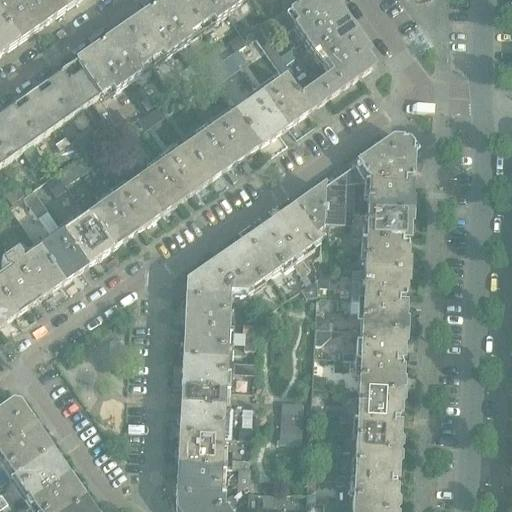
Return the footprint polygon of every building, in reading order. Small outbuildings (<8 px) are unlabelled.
[(65,14),(54,0),(10,0),(0,7),(0,24),(17,48),(65,14)] [(54,0),(65,14),(85,0),(54,0)] [(200,31),(177,0),(173,0),(126,33),(149,66),(160,59),(163,62),(192,42),(189,39),(200,31)] [(239,4),(244,0),(177,0),(200,31),(210,24),(213,28),(241,8),(239,4)] [(373,71),(373,67),(325,0),(313,0),(285,20),(274,28),(282,39),(292,31),(320,71),(309,78),(311,82),(292,96),(307,117),(373,71)] [(283,13),(285,20),(313,0),(285,0),(281,3),(283,13)] [(283,13),(268,23),(272,29),(274,28),(285,20),(283,13)] [(0,59),(17,48),(0,24),(0,59)] [(149,66),(126,33),(76,68),(99,101),(110,94),(113,97),(141,78),(139,74),(149,66)] [(234,56),(245,48),(238,37),(227,45),(234,56)] [(230,59),(237,69),(244,64),(237,54),(230,59)] [(296,62),(290,54),(280,61),(286,69),(296,62)] [(199,59),(187,67),(195,78),(207,70),(199,59)] [(237,69),(230,59),(224,63),(232,73),(237,69)] [(99,101),(76,68),(62,78),(63,79),(60,80),(82,111),(83,112),(91,106),(113,136),(120,131),(99,101)] [(60,80),(63,79),(62,78),(60,79),(0,121),(0,169),(83,112),(82,111),(60,80)] [(180,92),(172,81),(163,88),(171,98),(180,92)] [(258,151),(305,119),(307,117),(292,96),(283,83),(234,117),(258,151)] [(139,105),(146,114),(154,108),(148,99),(139,105)] [(198,102),(191,107),(203,125),(210,120),(198,102)] [(109,116),(119,130),(124,126),(115,112),(109,116)] [(154,131),(165,123),(156,112),(145,120),(154,131)] [(258,151),(234,117),(185,151),(209,186),(258,151)] [(74,145),(53,159),(58,167),(79,153),(74,145)] [(409,205),(409,194),(411,151),(406,146),(391,145),(356,170),(344,179),(322,194),(320,226),(320,236),(329,237),(330,227),(341,227),(341,225),(342,213),(343,188),(352,187),(367,186),(366,216),(408,219),(408,216),(410,214),(411,208),(409,205)] [(209,186),(185,151),(136,185),(160,219),(209,186)] [(31,171),(41,164),(35,156),(25,163),(31,171)] [(80,164),(59,179),(65,188),(87,173),(80,164)] [(53,199),(63,193),(55,181),(46,188),(53,199)] [(160,219),(136,185),(87,219),(111,254),(160,219)] [(343,188),(342,213),(350,213),(351,213),(352,187),(343,188)] [(4,199),(10,208),(22,200),(16,191),(4,199)] [(320,236),(320,226),(322,194),(295,212),(313,239),(318,236),(320,236)] [(45,216),(32,197),(22,204),(36,223),(45,216)] [(313,239),(295,212),(246,247),(270,281),(319,247),(313,239)] [(341,225),(341,227),(350,228),(350,213),(342,213),(341,225)] [(406,265),(406,254),(408,231),(410,229),(410,222),(408,220),(408,219),(366,216),(365,241),(343,239),(342,248),(364,250),(363,275),(363,276),(405,279),(405,277),(407,275),(408,268),(406,265)] [(111,254),(87,219),(37,254),(61,289),(111,254)] [(270,281),(246,247),(186,288),(185,305),(228,307),(228,299),(244,300),(270,281)] [(61,289),(37,254),(20,265),(19,261),(15,255),(0,265),(0,267),(4,272),(7,275),(0,279),(0,298),(15,321),(61,289)] [(304,277),(308,274),(302,265),(298,268),(304,277)] [(298,268),(294,271),(301,280),(304,277),(298,268)] [(329,275),(319,274),(318,291),(328,291),(329,275)] [(403,326),(403,314),(404,291),(407,289),(407,282),(405,280),(405,279),(363,276),(363,275),(351,274),(350,304),(349,316),(361,317),(360,336),(402,339),(402,336),(404,335),(405,328),(403,326)] [(305,301),(316,300),(317,283),(306,291),(306,290),(300,293),(305,301)] [(0,331),(15,321),(0,298),(0,331)] [(262,301),(260,305),(272,312),(274,308),(262,301)] [(329,315),(329,304),(318,304),(318,315),(329,315)] [(225,358),(228,307),(185,305),(182,365),(225,367),(225,358)] [(260,305),(257,310),(270,316),(272,312),(260,305)] [(328,321),(316,321),(315,332),(328,333),(328,321)] [(242,338),(255,339),(255,328),(243,328),(242,338)] [(314,334),(313,350),(320,350),(329,341),(330,334),(314,334)] [(400,386),(400,374),(402,351),(404,349),(404,342),(402,340),(402,339),(360,336),(357,396),(399,398),(399,396),(401,394),(402,388),(400,386)] [(255,340),(244,339),(244,355),(255,355),(255,340)] [(222,444),(225,367),(182,365),(178,442),(222,444)] [(241,378),(253,378),(253,368),(241,368),(241,378)] [(313,380),(312,392),(324,393),(325,380),(313,380)] [(397,445),(397,434),(398,411),(401,409),(401,402),(399,400),(399,398),(357,396),(354,456),(396,459),(396,457),(398,455),(398,447),(397,445)] [(291,417),(291,406),(281,406),(281,416),(291,417)] [(291,406),(291,417),(301,417),(302,407),(291,406)] [(310,422),(322,423),(322,409),(311,409),(310,422)] [(0,455),(32,433),(17,411),(12,410),(0,417),(0,455)] [(290,427),(291,417),(281,416),(280,426),(290,427)] [(301,417),(291,417),(290,427),(301,427),(301,417)] [(290,437),(290,427),(280,426),(280,436),(290,437)] [(300,437),(301,427),(290,427),(290,437),(300,437)] [(238,431),(238,444),(250,445),(250,432),(238,431)] [(49,457),(35,437),(32,433),(0,455),(0,464),(12,483),(49,457)] [(290,437),(280,436),(279,446),(289,447),(290,437)] [(300,437),(290,437),(289,447),(300,447),(300,437)] [(309,441),(308,452),(317,452),(318,441),(309,441)] [(177,471),(220,473),(232,474),(233,454),(221,453),(222,444),(178,442),(177,471)] [(394,505),(394,494),(395,471),(397,470),(398,462),(396,460),(396,459),(354,456),(351,511),(395,511),(395,508),(394,505)] [(66,482),(63,478),(49,457),(12,483),(29,508),(66,482)] [(218,502),(220,473),(177,471),(176,502),(218,503),(218,502)] [(248,484),(248,475),(242,474),(240,474),(240,484),(248,484)] [(75,511),(83,507),(68,485),(66,482),(29,508),(32,511),(75,511)] [(235,511),(231,498),(225,502),(218,502),(218,503),(176,502),(176,511),(235,511)] [(262,499),(261,511),(275,511),(276,500),(262,499)]
